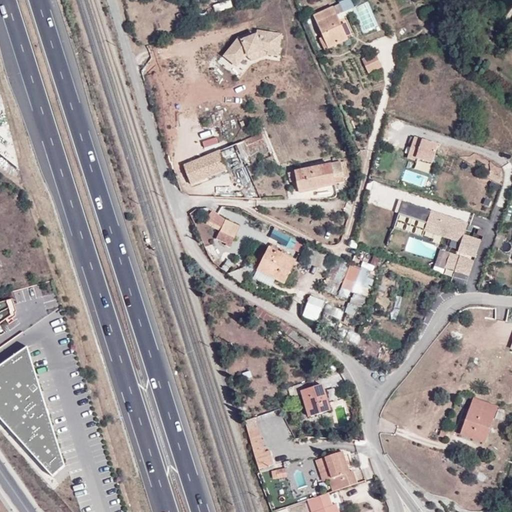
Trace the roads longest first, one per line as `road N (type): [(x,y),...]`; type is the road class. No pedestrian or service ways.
road 1 (motorway): [(7,0),(169,511)]
road 2 (motorway): [(200,511),(39,0)]
road 3 (residential): [(177,202),(240,203),(344,253),(392,60)]
road 4 (residential): [(376,398),(350,358),(211,267),(177,202)]
road 5 (residential): [(177,202),(114,0)]
road 6 (residential): [(511,303),(477,300),(440,315),(376,398)]
road 7 (residential): [(376,398),(370,434),(402,511)]
